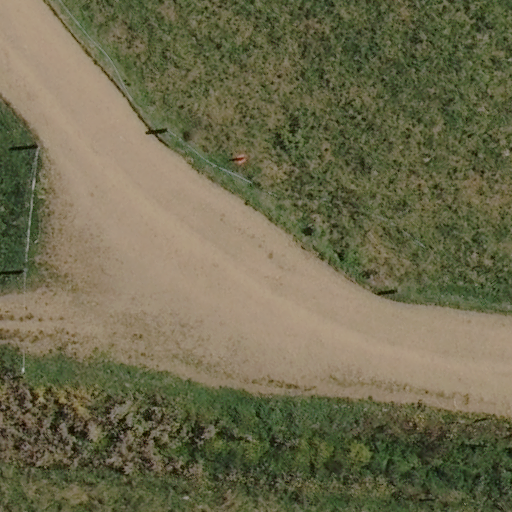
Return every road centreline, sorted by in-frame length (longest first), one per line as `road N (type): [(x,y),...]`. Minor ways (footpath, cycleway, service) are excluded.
road 1 (track): [(511,371),(0,337)]
road 2 (track): [(254,354),(0,58)]
